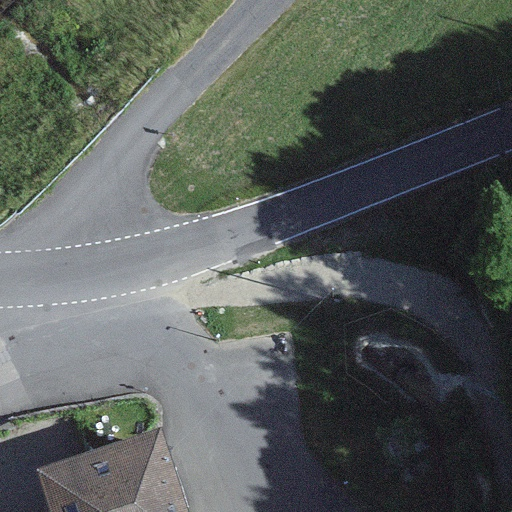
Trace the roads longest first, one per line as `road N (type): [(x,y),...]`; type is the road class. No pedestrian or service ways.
road 1 (tertiary): [(59,275),(195,246),(511,125)]
road 2 (unclassified): [(59,275),(88,200),(141,121),(260,0)]
